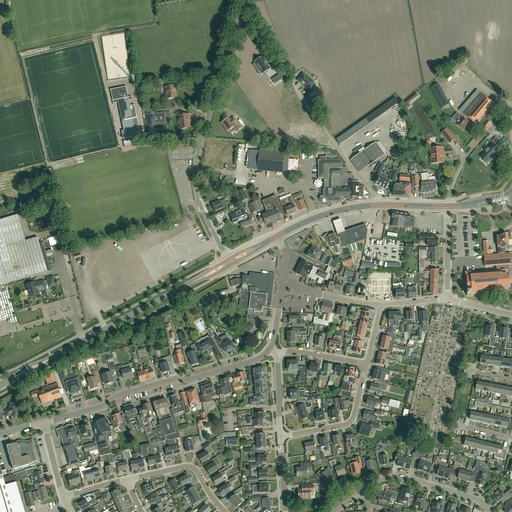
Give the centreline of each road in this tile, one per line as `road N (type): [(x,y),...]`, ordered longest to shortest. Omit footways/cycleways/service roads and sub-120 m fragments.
road 1 (unclassified): [(229,262),(194,180),(241,0)]
road 2 (primary): [(0,385),(229,262)]
road 3 (unclassified): [(42,422),(237,366),(269,348)]
road 4 (primary): [(277,235),(355,207),(447,206)]
road 5 (residential): [(363,491),(401,478),(478,500),(488,511)]
road 6 (residential): [(280,437),(346,425),(366,365)]
road 7 (residential): [(447,206),(466,158),(511,106)]
road 8 (residential): [(128,479),(191,467),(224,511)]
